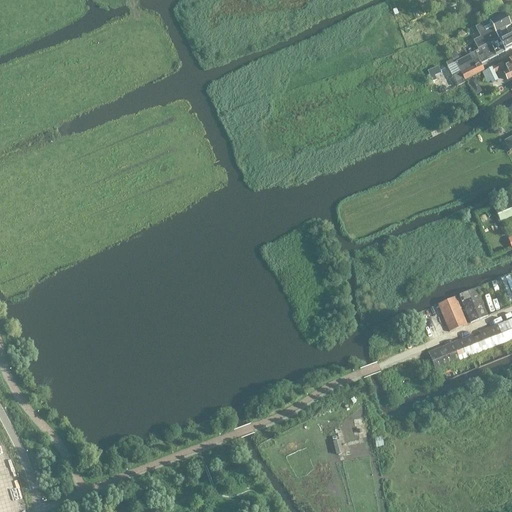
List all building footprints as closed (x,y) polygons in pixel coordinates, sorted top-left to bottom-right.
[(484,11),(476,15),(481,25),(482,24),(487,21),(484,15),(501,7),(497,0),(486,0),(480,3),(484,11)] [(436,1),(422,9),(424,14),(438,6),(436,1)] [(488,35),(474,41),(478,49),(499,38),(508,34),(505,28),(510,25),(505,14),(490,22),(490,23),(483,26),(488,35)] [(460,72),(452,76),(456,83),(458,87),(465,83),(464,81),(480,72),(484,71),(481,64),(511,48),(511,33),(499,40),(499,41),(494,44),(493,43),(493,42),(459,60),(455,63),(460,72)] [(456,53),(450,57),(454,63),(455,63),(459,60),(456,53)] [(506,80),(511,77),(511,57),(509,59),(511,64),(505,67),(507,71),(503,73),(506,80)] [(496,73),(505,69),(501,63),(493,67),(495,72),(496,73)] [(492,68),(483,72),(488,82),(492,80),(493,83),(499,80),(496,73),(495,72),(493,67),(492,68)] [(430,77),(422,81),(426,88),(433,85),(430,77)] [(474,79),(468,82),(475,95),(481,92),(474,79)] [(500,223),(511,217),(511,201),(494,209),(500,223)] [(476,289),(459,296),(470,324),(488,316),(476,289)] [(455,297),(438,305),(449,333),(467,325),(455,297)] [(472,336),(428,353),(435,371),(470,357),(475,355),(511,340),(511,319),(479,333),(480,336),(474,339),(472,336)] [(381,437),(374,438),(376,446),(383,445),(381,437)] [(339,440),(333,442),(336,454),(342,452),(339,440)]
